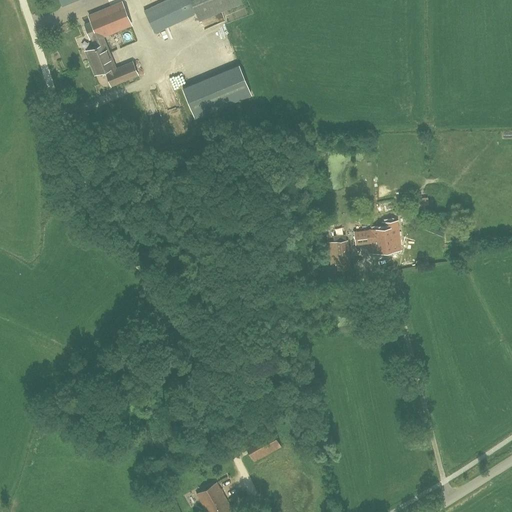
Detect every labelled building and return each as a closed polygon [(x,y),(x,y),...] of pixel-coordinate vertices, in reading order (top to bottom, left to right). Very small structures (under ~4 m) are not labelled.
[(102,52),(107,50),(102,36),(137,21),(128,0),(125,0),(88,15),(91,22),(84,25),(88,35),(90,35),(95,47),(87,50),(91,59),(102,54),(102,52)] [(199,20),(242,2),(240,0),(165,0),(144,10),(154,33),(196,14),(199,20)] [(150,42),(160,67),(190,54),(180,30),(150,42)] [(91,65),(95,74),(106,70),(107,72),(105,72),(111,85),(137,74),(132,62),(115,69),(107,50),(102,52),(102,54),(91,59),(93,64),(91,65)] [(428,198),(415,199),(416,207),(429,206),(428,198)] [(387,228),(379,228),(354,231),(356,244),(372,242),(373,253),(383,252),(383,253),(390,252),(389,251),(399,250),(398,243),(399,243),(397,226),(395,227),(395,224),(393,223),(389,223),(387,225),(387,228)] [(338,270),(350,269),(346,241),(334,242),(338,270)] [(254,462),(280,447),(269,427),(243,442),(254,462)] [(196,494),(206,511),(229,511),(232,511),(216,483),(196,494)]
